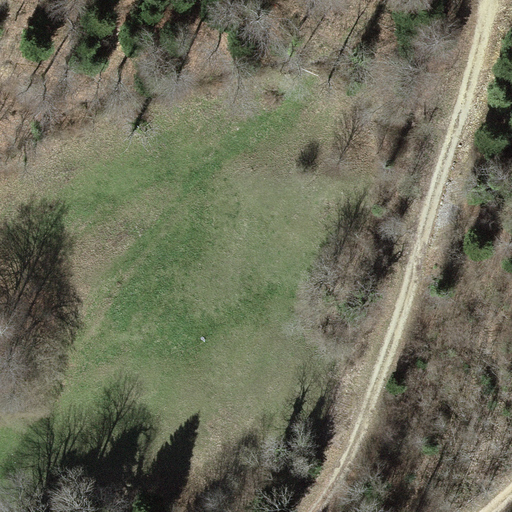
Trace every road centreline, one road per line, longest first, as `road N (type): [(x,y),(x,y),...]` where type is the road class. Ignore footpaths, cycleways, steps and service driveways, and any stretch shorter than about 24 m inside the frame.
road 1 (track): [(311,511),(362,428),(403,319),(489,0)]
road 2 (track): [(0,457),(61,384),(113,277),(203,169),(349,53)]
